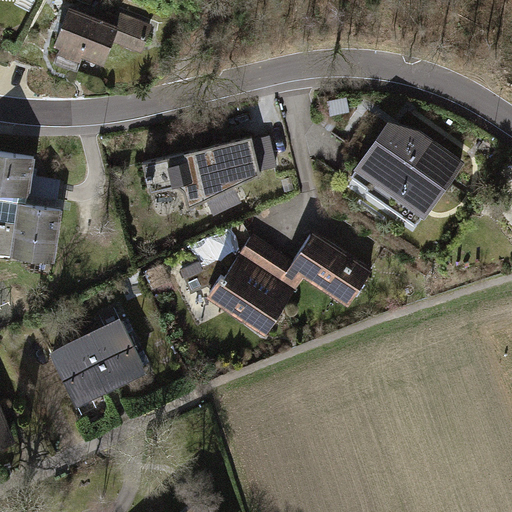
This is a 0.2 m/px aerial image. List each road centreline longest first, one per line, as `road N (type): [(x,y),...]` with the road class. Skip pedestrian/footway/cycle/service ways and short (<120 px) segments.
road 1 (residential): [(0,110),(91,117),(326,63),(441,81),(511,121)]
road 2 (residential): [(0,491),(183,400)]
